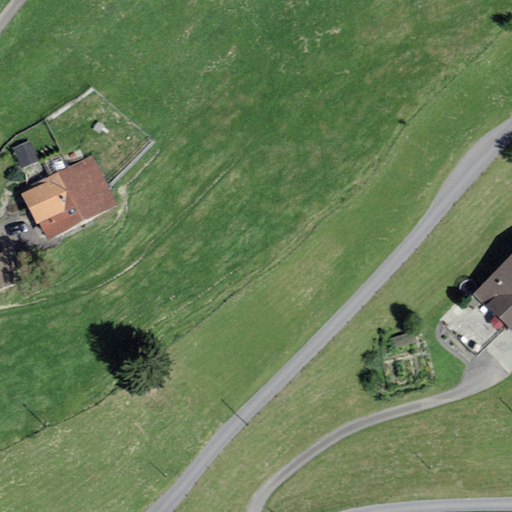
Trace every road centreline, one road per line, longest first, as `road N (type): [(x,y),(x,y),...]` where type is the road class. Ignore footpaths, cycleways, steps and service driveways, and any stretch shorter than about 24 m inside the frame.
road 1 (unclassified): [(511,131),(157,511)]
road 2 (unclassified): [(375,511),(511,502)]
